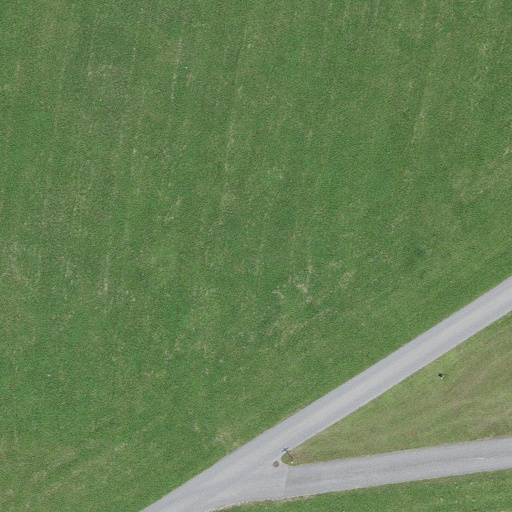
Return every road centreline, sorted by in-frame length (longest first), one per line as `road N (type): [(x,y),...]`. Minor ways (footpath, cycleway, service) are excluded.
road 1 (unclassified): [(511,295),(172,511)]
road 2 (track): [(214,488),(511,456)]
